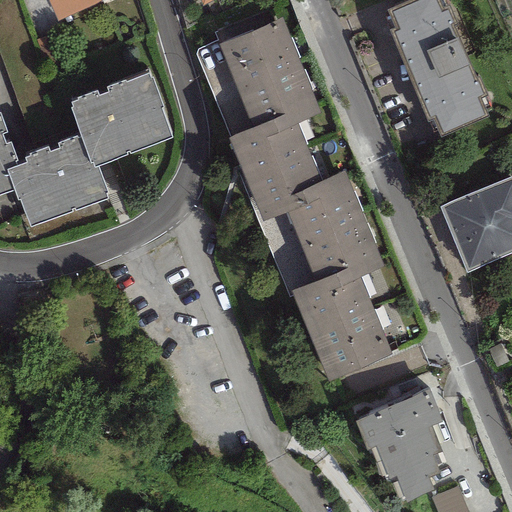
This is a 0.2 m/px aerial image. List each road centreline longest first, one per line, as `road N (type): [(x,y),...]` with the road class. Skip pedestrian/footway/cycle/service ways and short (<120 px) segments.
road 1 (motorway): [(189,511),(267,333),(320,248),(441,89),(511,11)]
road 2 (unclassified): [(511,488),(307,0)]
road 3 (residential): [(177,218),(229,359),(307,511)]
road 4 (unclassified): [(177,218),(201,154),(166,0)]
road 5 (unclassified): [(0,273),(110,256),(161,234),(177,218)]
road 6 (unknown): [(3,465),(20,419),(0,299)]
